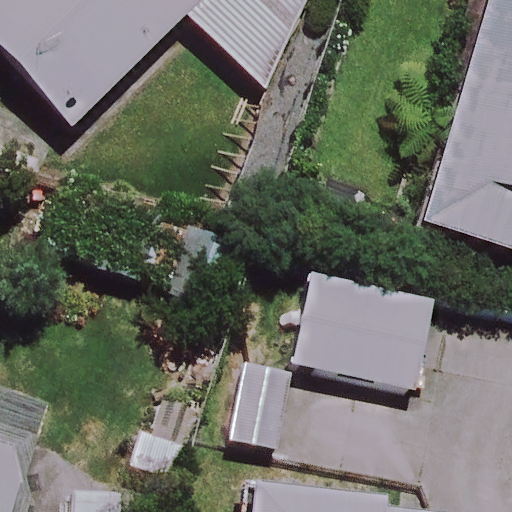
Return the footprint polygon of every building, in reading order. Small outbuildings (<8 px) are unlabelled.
[(0,0),(0,85),(59,144),(177,27),(253,103),(305,0),(0,0)] [(511,0),(476,0),(406,236),(511,267),(511,0)] [(418,313),(297,292),(282,378),(403,399),(418,313)] [(0,511),(13,476),(0,471),(0,511)] [(368,511),(369,511),(241,502),(240,511),(368,511)]
